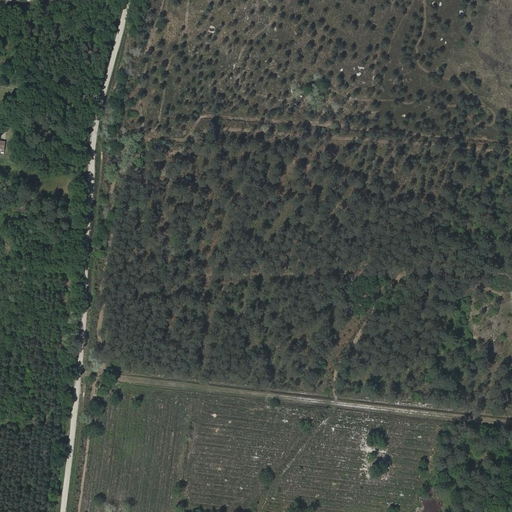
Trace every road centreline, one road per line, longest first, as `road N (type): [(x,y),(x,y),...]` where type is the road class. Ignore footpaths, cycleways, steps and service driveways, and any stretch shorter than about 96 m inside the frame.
road 1 (track): [(63,511),(94,137),(128,0)]
road 2 (track): [(79,372),(511,423)]
